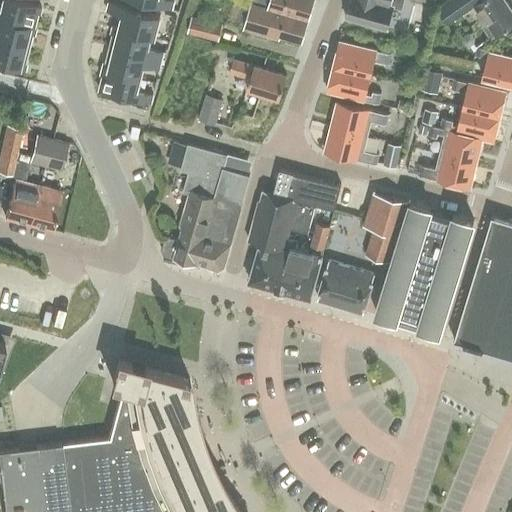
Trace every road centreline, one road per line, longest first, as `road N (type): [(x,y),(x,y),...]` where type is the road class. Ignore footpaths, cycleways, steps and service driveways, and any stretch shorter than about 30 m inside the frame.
road 1 (residential): [(125,267),(126,216),(70,88),(67,61),(82,0)]
road 2 (residential): [(499,207),(272,156)]
road 3 (residential): [(431,374),(406,350),(225,297)]
road 4 (residential): [(272,156),(338,0)]
road 5 (residential): [(225,297),(261,165),(272,156)]
road 6 (unclassified): [(391,511),(431,374)]
road 7 (residential): [(125,267),(0,231)]
